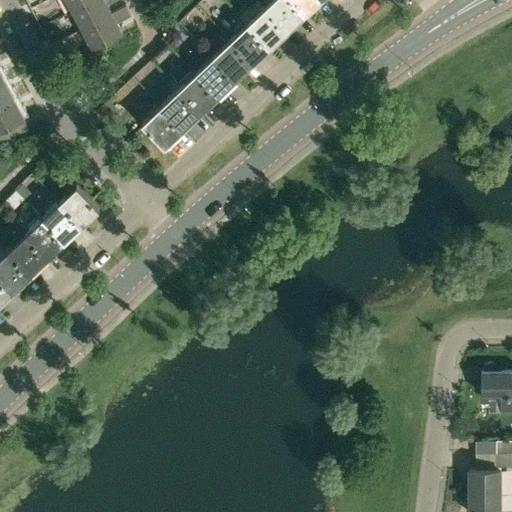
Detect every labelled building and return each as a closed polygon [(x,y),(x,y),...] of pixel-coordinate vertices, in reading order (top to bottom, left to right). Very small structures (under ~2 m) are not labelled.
[(67,0),(72,9),(88,0),(67,0)] [(88,0),(72,9),(82,27),(111,11),(104,0),(88,0)] [(292,0),(269,0),(264,5),(287,29),(304,13),(292,0)] [(292,0),(304,13),(317,0),(292,0)] [(120,20),(131,14),(126,4),(115,10),(120,20)] [(264,5),(247,21),(269,45),(287,29),(264,5)] [(93,46),(121,31),(111,11),(82,27),(93,46)] [(247,21),(230,38),(252,62),(269,45),(247,21)] [(230,38),(211,55),(234,79),(252,62),(230,38)] [(211,55),(194,72),(216,95),(234,79),(211,55)] [(194,72),(177,88),(199,112),(216,95),(194,72)] [(0,80),(0,104),(14,97),(4,79),(0,80)] [(177,88),(160,104),(182,128),(199,112),(177,88)] [(0,129),(23,117),(24,116),(14,97),(0,104),(0,129)] [(164,145),(182,128),(160,104),(142,121),(164,145)] [(29,128),(23,117),(0,129),(0,140),(1,142),(29,128)] [(22,182),(16,189),(25,198),(31,192),(22,182)] [(76,182),(60,198),(82,222),(99,207),(76,182)] [(60,198),(42,215),(65,239),(82,222),(60,198)] [(14,206),(6,199),(0,204),(0,208),(6,215),(14,206)] [(42,215),(24,232),(47,256),(65,239),(42,215)] [(24,232),(7,249),(29,273),(47,256),(24,232)] [(7,249),(0,254),(0,276),(12,289),(29,273),(7,249)] [(0,276),(0,300),(12,289),(0,276)] [(511,369),(503,369),(481,369),(481,393),(501,393),(501,410),(511,409),(511,369)] [(511,438),(496,439),(496,440),(496,450),(511,450),(511,438)] [(496,464),(511,464),(511,450),(496,450),(496,464)] [(500,468),(469,468),(469,511),(500,511),(500,468)]
